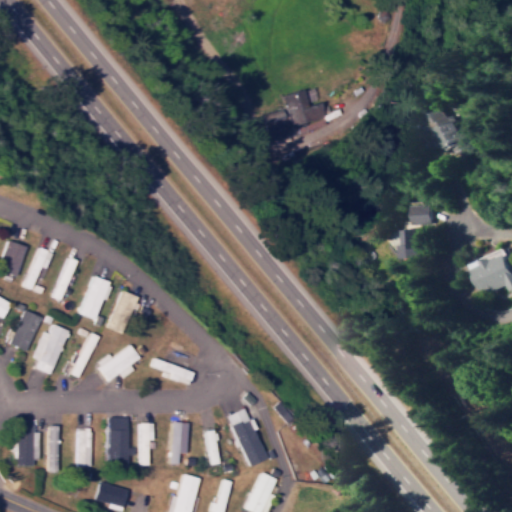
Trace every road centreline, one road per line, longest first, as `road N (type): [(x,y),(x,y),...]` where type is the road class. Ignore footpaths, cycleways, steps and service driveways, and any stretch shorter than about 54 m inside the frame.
road 1 (motorway): [(473,511),(41,0)]
road 2 (motorway): [(0,1),(432,511)]
road 3 (residential): [(56,403),(12,397),(0,381),(80,239),(144,283),(222,362),(224,380),(209,398),(56,403)]
